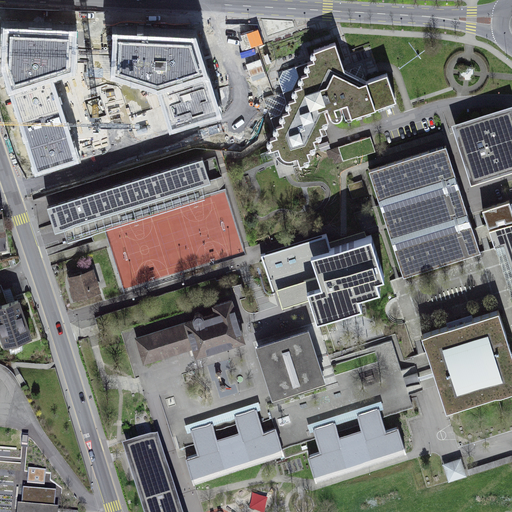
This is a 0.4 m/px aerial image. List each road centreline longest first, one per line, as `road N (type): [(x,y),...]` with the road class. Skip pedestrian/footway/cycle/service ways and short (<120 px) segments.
road 1 (tertiary): [(502,24),(119,0)]
road 2 (secondary): [(114,511),(9,186)]
